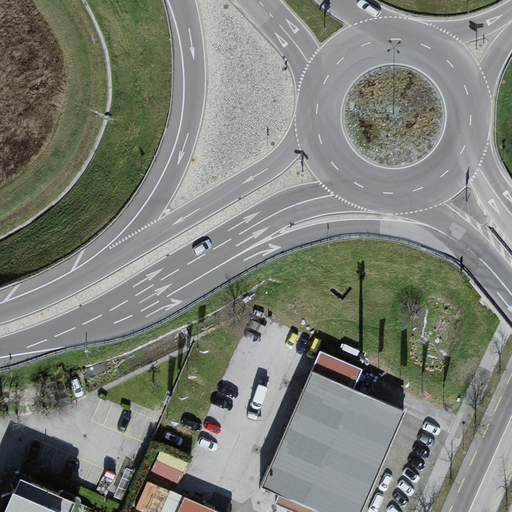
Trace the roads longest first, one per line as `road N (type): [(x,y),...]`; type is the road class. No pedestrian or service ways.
road 1 (motorway): [(147,288),(293,238),(359,226),(450,246),(509,289)]
road 2 (track): [(70,0),(94,45),(96,116),(65,178),(0,229)]
road 3 (motorway): [(180,0),(190,77),(185,127),(160,191),(121,252)]
road 4 (motorway): [(316,113),(271,166),(121,252)]
road 5 (motorway): [(147,288),(283,209),(365,187)]
road 6 (motorway): [(0,351),(147,288)]
road 7 (secondary): [(399,192),(457,233),(509,289)]
road 8 (motorway): [(121,252),(0,309)]
